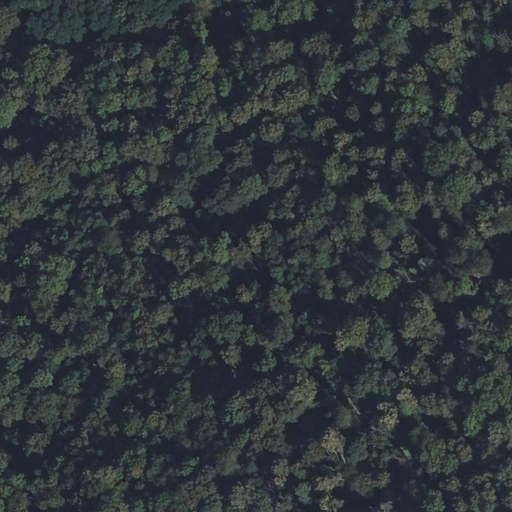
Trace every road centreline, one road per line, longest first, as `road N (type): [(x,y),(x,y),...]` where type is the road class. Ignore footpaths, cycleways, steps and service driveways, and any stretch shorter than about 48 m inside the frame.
road 1 (track): [(89,57),(213,41),(307,47),(351,34),(393,0)]
road 2 (track): [(3,133),(15,117),(67,95),(89,57)]
